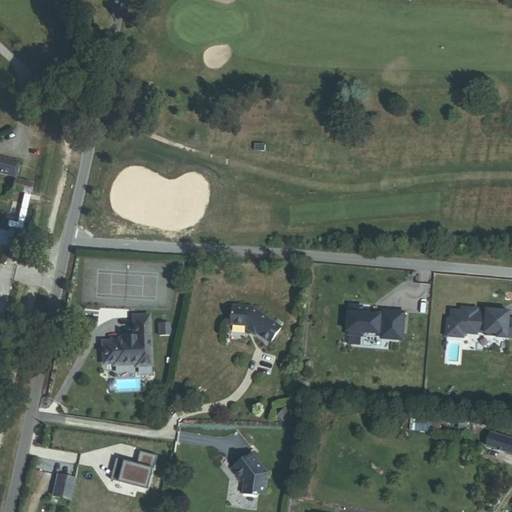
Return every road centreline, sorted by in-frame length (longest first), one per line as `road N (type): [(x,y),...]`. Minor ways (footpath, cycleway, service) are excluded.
road 1 (residential): [(511,273),(69,236)]
road 2 (unclassified): [(69,236),(9,511)]
road 3 (unclassified): [(120,0),(69,236)]
